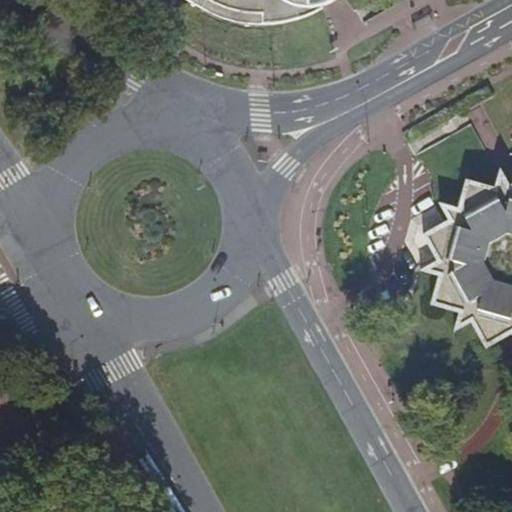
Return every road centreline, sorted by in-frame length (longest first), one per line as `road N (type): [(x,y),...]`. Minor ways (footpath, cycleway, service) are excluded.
road 1 (secondary): [(412,511),(284,282),(241,237)]
road 2 (secondary): [(85,303),(205,511)]
road 3 (secondary): [(85,303),(131,322),(192,310),(231,271),(241,237)]
road 4 (tertiary): [(240,204),(283,162),(379,96)]
road 5 (secondary): [(164,130),(116,132),(89,145),(33,221)]
road 6 (tertiary): [(511,16),(379,96)]
road 7 (secondary): [(141,74),(14,0)]
road 8 (secondary): [(260,111),(141,74)]
road 9 (tertiary): [(379,96),(260,111)]
